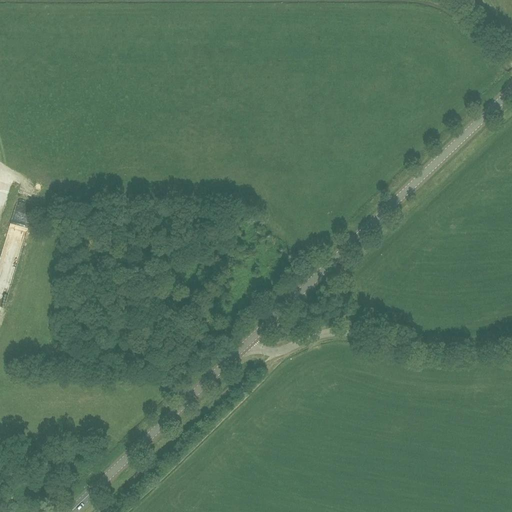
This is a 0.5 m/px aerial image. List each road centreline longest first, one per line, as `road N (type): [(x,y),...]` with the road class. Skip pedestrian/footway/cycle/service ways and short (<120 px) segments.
road 1 (tertiary): [(247,340),(511,87)]
road 2 (unclassified): [(247,340),(276,353),(337,332),(414,348),(511,346)]
road 3 (tertiary): [(70,511),(247,340)]
